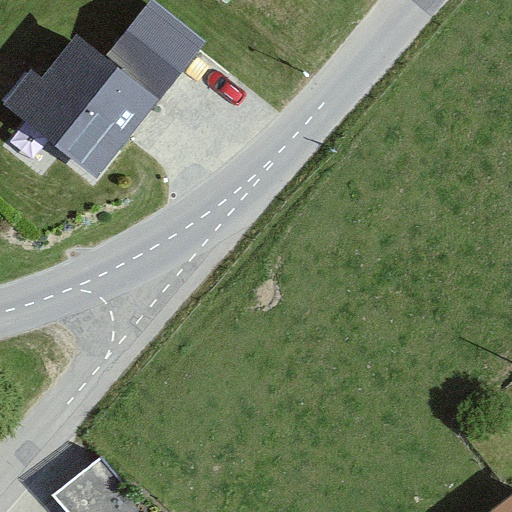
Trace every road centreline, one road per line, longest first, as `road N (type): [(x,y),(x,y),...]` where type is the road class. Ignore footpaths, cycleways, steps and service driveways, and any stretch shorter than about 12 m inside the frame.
road 1 (residential): [(414,0),(256,180),(147,258)]
road 2 (residential): [(0,478),(111,351),(135,307),(147,258)]
road 3 (residential): [(147,258),(0,313)]
